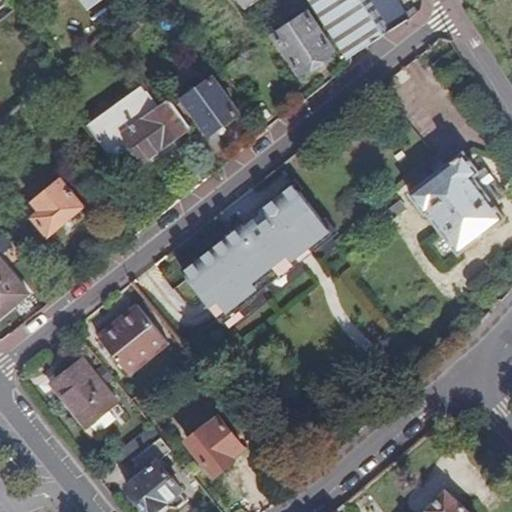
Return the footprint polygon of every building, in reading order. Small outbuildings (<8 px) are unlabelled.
[(87,0),(93,8),(104,0),(87,0)] [(240,0),(250,13),(268,0),(240,0)] [(313,0),(354,59),(412,20),(398,0),(313,0)] [(120,26),(134,43),(160,22),(147,5),(120,26)] [(313,17),(280,39),(306,76),(338,53),(313,17)] [(436,65),(444,76),(466,61),(455,43),(443,41),(440,43),(448,56),(436,65)] [(222,170),(236,158),(216,129),(240,112),(215,78),(177,104),(193,129),(222,170)] [(193,129),(177,104),(174,101),(164,107),(147,82),(88,123),(118,164),(138,151),(151,169),(172,154),(168,146),(193,129)] [(460,256),(507,219),(495,203),(475,177),(481,173),(466,152),(409,194),(426,217),(428,215),(460,256)] [(487,168),(481,173),(475,177),(495,203),(501,198),(486,179),(492,174),(487,168)] [(52,237),(88,209),(67,183),(40,204),(46,212),(37,219),(52,237)] [(245,226),(185,272),(223,321),(262,290),(260,288),(295,261),(296,263),(334,233),(296,186),(262,213),(264,215),(247,228),(245,226)] [(0,318),(30,295),(0,256),(0,318)] [(141,305),(100,337),(131,376),(171,344),(141,305)] [(84,360),(59,379),(73,397),(68,401),(88,426),(93,421),(102,432),(120,417),(112,407),(118,402),(84,360)] [(73,397),(59,379),(53,384),(68,401),(73,397)] [(222,407),(230,401),(219,388),(214,393),(217,397),(215,400),(222,407)] [(190,441),(217,475),(234,462),(232,459),(246,448),(223,420),(209,430),(207,427),(190,441)] [(162,463),(175,452),(153,425),(117,455),(126,467),(134,461),(147,474),(130,487),(150,511),(151,511),(166,500),(170,504),(179,506),(187,499),(180,489),(182,488),(162,463)] [(323,466),(333,457),(325,446),(314,456),(323,466)] [(467,511),(445,488),(424,509),(426,511),(467,511)]
